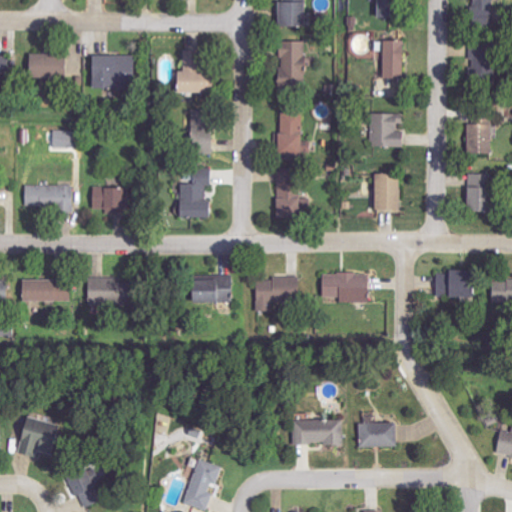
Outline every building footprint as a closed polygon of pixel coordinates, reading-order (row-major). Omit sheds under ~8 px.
[(276,2),(276,26),(304,26),(303,0),(283,0),(283,2),(276,2)] [(393,18),(393,0),(375,0),(375,17),(393,18)] [(471,0),(472,25),(493,25),(492,0),(471,0)] [(402,78),(403,41),(383,40),(382,78),(402,78)] [(281,78),(277,78),(277,88),(306,88),(305,41),(281,41),(281,78)] [(65,55),(27,53),(27,78),(64,80),(65,55)] [(91,89),(116,88),(116,80),(135,80),(135,55),(90,56),(91,89)] [(175,92),(205,93),(206,65),(183,64),(183,71),(176,71),(175,92)] [(301,112),(281,112),(282,133),(276,134),(277,156),(302,155),(301,112)] [(405,114),(372,113),(371,146),(404,147),(405,114)] [(490,153),(490,124),(467,124),(467,154),(490,153)] [(211,153),(210,127),(187,128),(188,154),(211,153)] [(53,147),(75,148),(76,131),(54,130),(53,147)] [(211,169),(186,168),(185,182),(180,182),(179,217),(208,218),(209,201),(205,200),(206,187),(211,187),(211,169)] [(399,211),(400,175),(375,173),(373,210),(399,211)] [(489,212),(489,174),(467,173),(467,212),(489,212)] [(73,209),(73,185),(25,186),(26,210),(73,209)] [(123,213),(123,187),(93,187),(93,209),(102,209),(102,214),(123,213)] [(277,192),(277,216),(299,217),(300,193),(277,192)] [(469,271),(435,272),(437,299),(470,297),(469,271)] [(369,302),(370,274),(322,273),(321,301),(369,302)] [(189,280),(190,303),(232,302),(231,275),(214,275),(214,280),(189,280)] [(257,277),(256,301),(298,303),(299,279),(257,277)] [(91,304),(116,304),(117,279),(92,278),(91,304)] [(511,302),(511,278),(493,279),(494,303),(511,302)] [(22,302),(54,301),(71,301),(70,283),(53,284),(53,279),(22,280),(22,302)] [(35,457),(36,452),(49,454),(54,424),(23,419),(17,455),(35,457)] [(294,444),(346,445),(346,421),(295,420),(294,444)] [(360,448),(396,447),(396,423),(360,424),(360,448)] [(496,454),(511,457),(511,431),(511,432),(501,430),(496,454)] [(221,466),(199,459),(185,504),(208,511),(213,493),(221,466)] [(92,489),(93,488),(85,470),(69,477),(83,509),(98,503),(92,489)]
